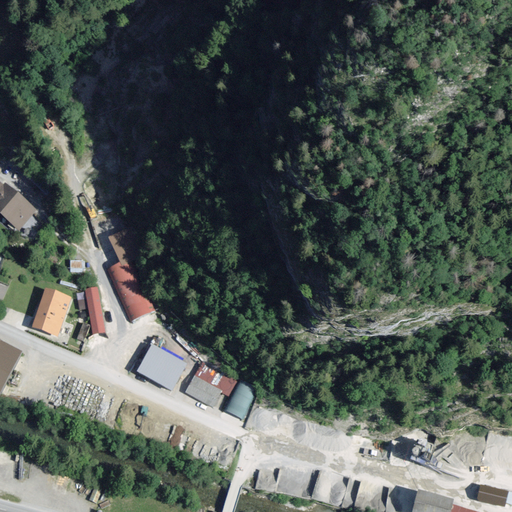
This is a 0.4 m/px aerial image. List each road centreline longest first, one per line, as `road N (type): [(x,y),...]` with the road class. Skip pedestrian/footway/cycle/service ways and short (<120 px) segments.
road 1 (unknown): [(244,457),(402,475),(511,504)]
road 2 (residential): [(0,178),(28,195),(113,292),(126,332),(112,380)]
road 3 (residential): [(228,511),(248,438),(112,380)]
road 4 (residential): [(112,380),(0,329)]
